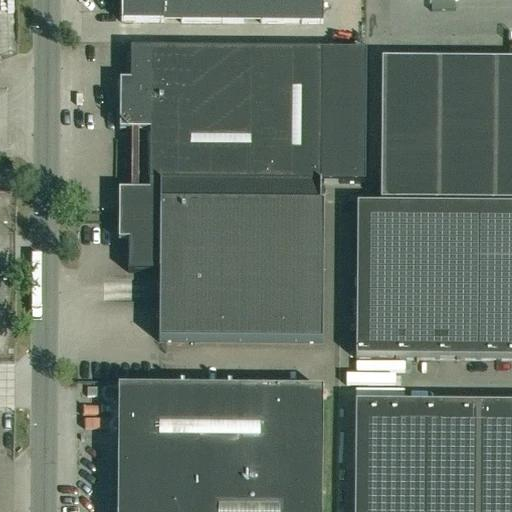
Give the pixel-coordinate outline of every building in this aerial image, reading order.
[(324,24),(323,0),(122,0),(122,23),(324,24)] [(511,0),(404,0),(404,33),(511,33),(511,0)] [(511,33),(404,33),(403,202),(511,203),(511,33)] [(158,342),(322,344),(323,184),(362,184),(363,52),(130,50),(130,82),(120,82),(119,131),(130,132),(129,192),(120,192),(119,241),(130,241),(130,272),(159,273),(158,342)] [(355,360),(511,360),(511,207),(356,206),(355,360)] [(98,389),(87,389),(87,398),(98,398),(98,389)] [(320,511),(321,390),(118,389),(116,511),(320,511)] [(511,511),(511,405),(356,404),(354,511),(511,511)]
